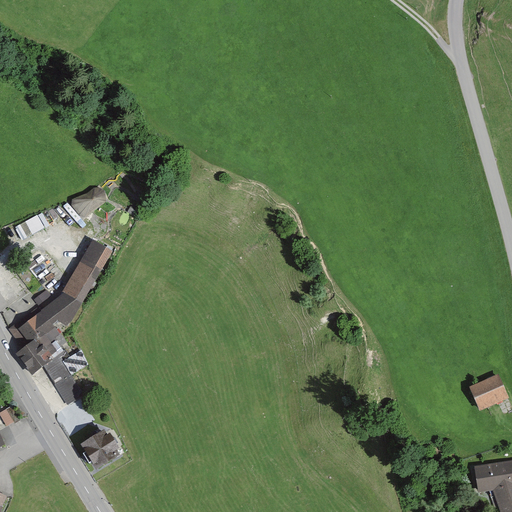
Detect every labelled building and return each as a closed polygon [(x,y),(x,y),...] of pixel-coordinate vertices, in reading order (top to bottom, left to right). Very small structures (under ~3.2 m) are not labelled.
[(97,185),(85,194),(72,200),(71,206),(79,215),(84,216),(96,207),(107,199),(105,194),(97,185)] [(24,222),(22,223),(15,227),(20,237),(24,238),(29,235),(29,233),(29,232),(24,222)] [(83,258),(86,260),(97,266),(100,268),(108,253),(96,246),(95,249),(90,246),(83,258)] [(60,297),(41,312),(50,324),(57,319),(64,323),(65,322),(67,323),(76,307),(74,306),(97,266),(86,260),(80,270),(71,286),(63,299),(60,297)] [(33,287),(8,305),(16,317),(42,300),(33,287)] [(30,344),(17,354),(31,374),(44,365),(61,351),(61,350),(55,343),(56,342),(53,339),(58,335),(50,324),(41,312),(38,309),(28,316),(31,320),(18,330),(30,344)] [(61,351),(44,365),(55,384),(69,376),(69,375),(61,363),(69,358),(68,358),(63,350),(63,349),(61,351)] [(79,351),(68,358),(69,358),(61,363),(69,375),(86,364),(79,351)] [(55,384),(68,404),(81,395),(69,376),(55,384)] [(471,390),(480,409),(507,397),(499,378),(471,390)] [(12,422),(18,418),(10,406),(4,409),(12,422)] [(82,445),(95,468),(115,455),(112,450),(115,448),(108,436),(105,438),(101,433),(82,445)] [(495,489),(502,511),(511,511),(511,463),(476,469),(479,491),(495,489)]
